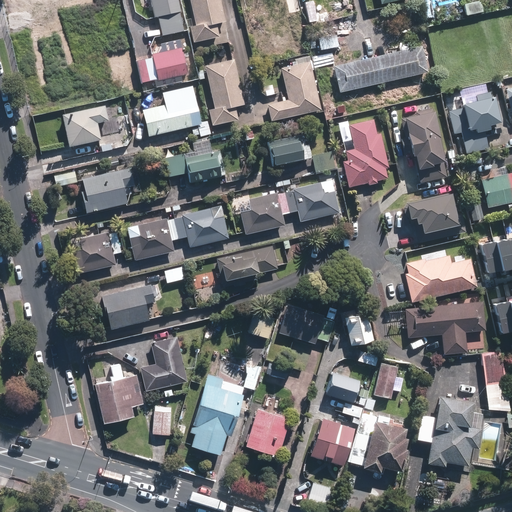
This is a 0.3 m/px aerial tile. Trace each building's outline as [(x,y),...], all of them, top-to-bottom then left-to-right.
[(184,30),(180,11),(181,11),(178,0),(150,0),(154,17),(158,16),(162,35),(184,30)] [(190,26),(193,41),(196,41),(218,36),(219,36),(215,23),(224,21),(219,0),(190,0),(196,25),(190,26)] [(323,0),(302,0),(307,19),(327,14),(323,0)] [(477,0),(475,0),(460,3),(463,14),(480,11),(477,0)] [(286,54),(306,49),(301,29),(281,33),(281,35),(286,54)] [(83,69),(76,71),(74,60),(67,30),(46,35),(38,37),(37,37),(42,55),(40,56),(42,68),(45,81),(47,80),(50,96),(51,96),(53,95),(53,97),(53,98),(69,94),(68,93),(68,91),(84,88),(88,87),(84,69),(83,69)] [(320,49),(338,45),(336,34),(318,37),(320,49)] [(120,37),(113,38),(115,46),(121,45),(120,37)] [(339,92),(428,72),(422,45),(334,65),(333,65),(339,92)] [(142,82),(158,79),(187,71),(188,71),(182,47),(181,47),(152,53),(153,56),(136,61),(139,74),(142,82)] [(212,125),(213,125),(238,119),(235,106),(244,104),(239,79),(234,59),(211,64),(205,65),(206,70),(214,107),(214,108),(209,110),(210,115),(212,125)] [(270,120),(271,120),(321,109),(310,61),(295,64),(280,67),(287,96),(288,99),(267,104),(270,120)] [(96,99),(118,94),(116,89),(115,83),(93,87),(96,99)] [(162,103),(140,108),(147,134),(148,134),(190,124),(198,123),(189,84),(160,91),(162,103)] [(126,85),(117,86),(119,93),(127,91),(126,85)] [(464,107),(448,110),(453,132),(460,131),(465,152),(487,147),(483,129),(489,127),(489,123),(499,121),(494,94),(491,95),(490,91),(476,94),(477,99),(463,102),(464,107)] [(62,114),(69,146),(101,139),(97,123),(108,120),(105,105),(63,114),(62,114)] [(445,175),(431,108),(416,111),(417,114),(400,117),(405,138),(400,139),(403,150),(409,149),(410,155),(413,154),(419,181),(445,175)] [(377,134),(377,133),(373,118),(372,118),(348,124),(350,131),(354,148),(353,148),(345,150),(347,160),(346,160),(342,161),(345,172),(348,186),(387,177),(385,168),(385,167),(388,167),(389,166),(381,133),(380,133),(377,134)] [(199,126),(190,128),(192,137),(209,133),(206,120),(198,122),(199,126)] [(305,145),(303,135),(303,133),(273,140),(270,141),(268,141),(273,166),(285,163),(308,159),(309,158),(312,158),(309,144),(306,145),(305,145)] [(213,152),(210,139),(182,145),(184,152),(184,153),(174,156),(165,158),(165,160),(169,176),(171,176),(185,173),(188,172),(190,183),(220,177),(226,175),(221,150),(216,151),(214,151),(213,152)] [(103,143),(104,149),(115,147),(114,141),(103,143)] [(317,172),(336,168),(333,151),(326,152),(314,155),(317,172)] [(88,213),(129,204),(129,203),(127,195),(133,194),(131,187),(136,186),(132,168),(84,179),(86,191),(84,192),(83,192),(88,212),(88,213)] [(74,170),(54,174),(56,185),(76,181),(74,170)] [(489,205),(511,199),(511,186),(508,171),(483,177),(489,205)] [(327,192),(324,181),(294,188),(294,189),(295,191),(294,191),(287,192),(291,212),(299,210),(302,221),(341,212),(336,189),(327,192)] [(279,194),(279,193),(279,192),(251,198),(251,199),(253,209),(242,212),(247,233),(286,224),(284,214),(284,213),(291,212),(287,192),(279,194)] [(453,194),(409,205),(412,218),(417,217),(419,224),(423,223),(426,234),(461,225),(453,194)] [(485,217),(481,201),(470,204),(473,220),(485,217)] [(215,219),(213,208),(213,207),(184,214),(184,215),(184,216),(184,217),(176,218),(181,238),(189,236),(191,247),(192,246),(198,245),(230,238),(230,237),(225,217),(215,219)] [(169,220),(169,218),(140,224),(141,225),(143,236),(132,238),(132,239),(136,260),(176,250),(174,239),(181,238),(176,218),(169,220)] [(123,252),(118,231),(110,233),(110,232),(86,238),(81,239),(84,249),(74,251),(78,271),(78,272),(118,264),(115,254),(123,252)] [(511,268),(511,259),(508,240),(496,242),(502,271),(511,268)] [(496,242),(482,245),(489,274),(502,271),(496,242)] [(236,286),(247,284),(246,281),(260,278),(259,273),(280,268),(275,245),(217,258),(224,287),(236,284),(236,286)] [(453,260),(452,252),(427,258),(427,256),(427,255),(408,260),(410,270),(407,271),(414,299),(414,300),(450,291),(479,284),(473,256),(454,260),(453,260)] [(168,283),(185,279),(183,270),(188,269),(189,269),(187,264),(181,265),(181,267),(165,270),(168,283)] [(112,326),(150,317),(149,315),(146,301),(154,299),(151,282),(104,293),(111,324),(112,326)] [(215,285),(193,289),(197,307),(222,301),(215,285)] [(469,352),(467,332),(488,330),(485,300),(406,309),(409,338),(443,334),(445,354),(469,352)] [(326,339),(332,318),(322,315),(322,313),(286,302),(285,302),(276,330),(277,331),(311,341),(313,342),(315,336),(326,339)] [(504,334),(511,332),(511,306),(511,303),(498,306),(504,334)] [(376,337),(369,309),(346,315),(353,343),(376,337)] [(268,337),(268,336),(272,321),(273,316),(252,310),(247,330),(268,337)] [(141,367),(145,389),(186,380),(177,337),(151,342),(156,364),(141,367)] [(361,348),(358,358),(376,363),(379,353),(361,348)] [(484,385),(507,383),(500,354),(500,351),(499,351),(481,353),(484,385)] [(284,378),(285,376),(288,366),(268,361),(267,360),(264,372),(284,378)] [(389,405),(399,365),(382,360),(375,392),(381,394),(379,403),(389,405)] [(254,387),(261,364),(253,361),(252,363),(245,361),(246,370),(247,370),(243,384),(254,387)] [(325,392),(353,401),(360,379),(332,370),(325,392)] [(232,433),(245,392),(243,392),(222,385),(224,378),(224,377),(209,373),(201,397),(191,430),(196,431),(192,443),(211,449),(221,452),(222,452),(228,432),(232,433)] [(136,375),(95,384),(104,421),(132,415),(129,404),(142,402),(136,375)] [(476,403),(440,396),(428,463),(446,466),(446,465),(447,462),(470,466),(474,447),(474,446),(479,447),(482,434),(483,428),(472,426),(476,403)] [(374,399),(367,397),(364,407),(372,409),(374,399)] [(361,416),(364,406),(363,406),(346,400),(343,410),(355,414),(360,416),(361,416)] [(251,430),(247,443),(279,452),(289,416),(257,407),(251,430)] [(171,412),(154,410),(152,433),(168,434),(171,412)] [(358,423),(361,416),(360,416),(355,414),(353,421),(358,423)] [(311,452),(344,463),(356,425),(323,415),(311,452)] [(363,465),(362,466),(380,470),(381,465),(398,469),(406,437),(404,436),(406,428),(374,419),(370,435),(356,432),(348,461),(363,465)] [(334,487),(313,481),(306,503),(327,510),(334,487)]
